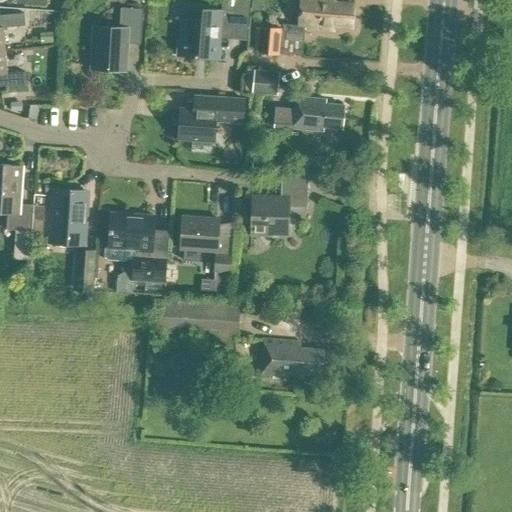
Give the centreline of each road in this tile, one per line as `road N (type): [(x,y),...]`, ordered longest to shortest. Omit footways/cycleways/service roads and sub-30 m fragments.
road 1 (secondary): [(406,511),(443,0)]
road 2 (residential): [(234,178),(129,173),(114,161),(111,140)]
